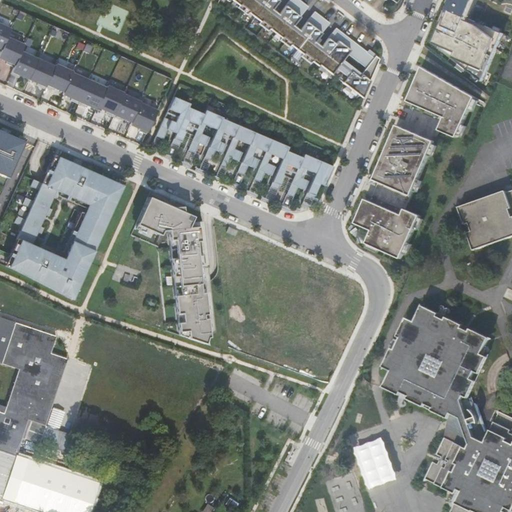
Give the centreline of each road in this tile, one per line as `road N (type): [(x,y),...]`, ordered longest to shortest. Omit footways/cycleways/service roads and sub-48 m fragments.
road 1 (residential): [(0,100),(323,241)]
road 2 (residential): [(323,241),(368,268),(378,307),(276,511)]
road 3 (residential): [(323,241),(400,47)]
